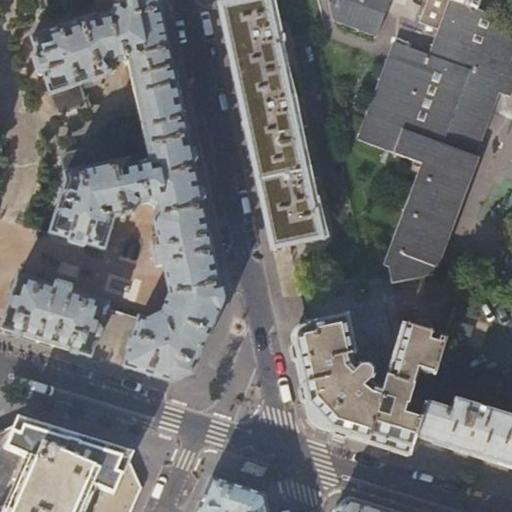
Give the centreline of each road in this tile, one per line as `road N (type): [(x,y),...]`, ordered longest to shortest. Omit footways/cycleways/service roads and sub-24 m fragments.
road 1 (residential): [(287,448),(185,0)]
road 2 (residential): [(490,511),(287,448)]
road 3 (residential): [(0,363),(200,426)]
